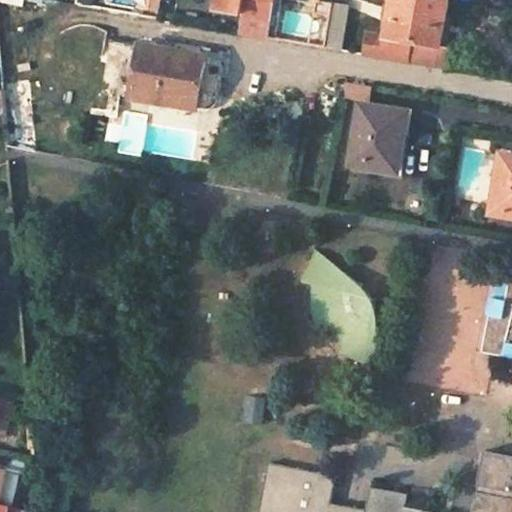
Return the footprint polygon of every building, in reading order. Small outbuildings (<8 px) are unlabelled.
[(248,0),(219,0),(218,7),(246,13),(248,0)] [(276,0),(248,0),(246,13),(274,18),(276,0)] [(333,3),(318,0),(312,36),(327,39),(333,3)] [(365,54),(411,63),(415,42),(422,0),(393,0),(387,38),(370,34),(365,54)] [(449,0),(422,0),(415,42),(411,63),(439,68),(442,46),(449,0)] [(350,6),(333,3),(327,39),(344,42),(350,6)] [(215,58),(140,44),(129,97),(208,111),(211,110),(214,109),(215,107),(218,102),(223,67),(215,58)] [(442,46),(439,68),(449,70),(453,49),(442,46)] [(20,86),(3,88),(9,147),(25,146),(20,86)] [(410,112),(363,103),(351,163),(396,172),(402,134),(406,135),(410,112)] [(511,155),(503,154),(494,213),(511,215),(511,155)] [(329,275),(335,265),(323,256),(318,262),(315,267),(311,275),(309,282),(319,285),(324,286),(329,275)] [(382,362),(380,319),(379,319),(378,312),(376,305),(373,298),(368,292),(364,288),(335,265),(329,275),(324,286),(319,285),(318,297),(318,308),(320,316),(323,325),(327,332),(332,329),(339,338),(348,345),(350,346),(351,347),(353,348),(354,349),(357,350),(360,351),(361,351),(363,352),(365,352),(363,360),(373,362),(382,362)] [(511,284),(500,282),(485,354),(511,359),(511,284)] [(348,345),(342,353),(343,354),(350,358),(357,361),(362,362),(363,360),(365,352),(363,352),(361,351),(360,351),(357,350),(354,349),(353,348),(351,347),(350,346),(348,345)] [(511,511),(511,455),(488,451),(475,511),(511,511)] [(338,477),(273,463),(262,511),(431,511),(425,511),(428,498),(372,487),(368,509),(333,501),(338,477)] [(0,505),(1,506),(8,470),(0,467),(0,505)]
